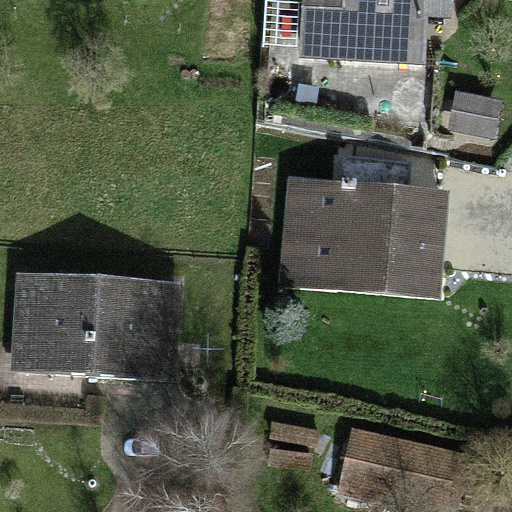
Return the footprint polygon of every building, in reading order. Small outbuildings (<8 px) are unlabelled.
[(307,0),(304,59),(426,68),(429,20),(447,22),(448,0),(307,0)] [(500,99),(456,91),(449,130),(493,138),(500,99)] [(438,200),(284,188),(277,287),(430,299),(438,200)] [(177,286),(13,277),(8,370),(171,379),(177,286)] [(353,432),(339,492),(427,511),(467,511),(479,461),(353,432)]
